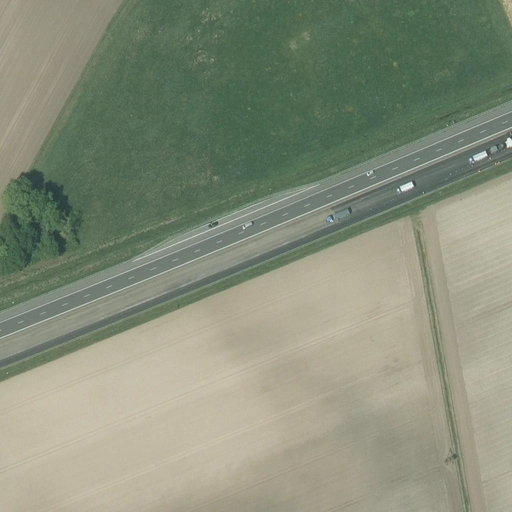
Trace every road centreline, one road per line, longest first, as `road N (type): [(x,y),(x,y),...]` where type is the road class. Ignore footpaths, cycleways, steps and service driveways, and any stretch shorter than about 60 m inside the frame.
road 1 (motorway): [(0,352),(511,140)]
road 2 (motorway): [(511,118),(0,330)]
road 3 (track): [(29,173),(133,0)]
